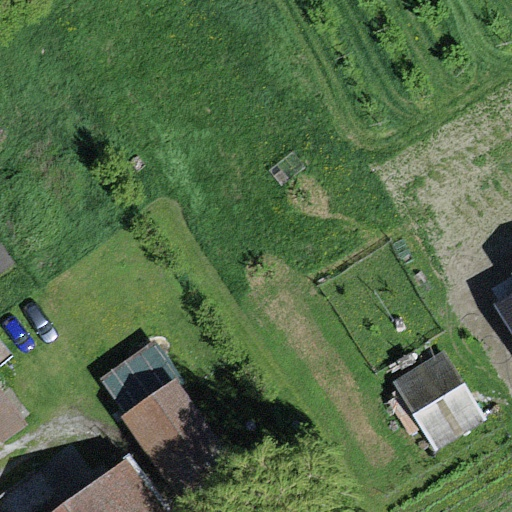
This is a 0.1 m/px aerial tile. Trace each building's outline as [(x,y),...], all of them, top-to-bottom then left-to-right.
[(511,269),(510,271),(511,274),(511,295),(495,306),(511,332),(511,269)] [(388,392),(426,457),(478,426),(439,355),(388,392)] [(175,384),(127,415),(179,496),(228,464),(175,384)] [(0,394),(0,436),(20,422),(0,394)] [(152,511),(119,469),(63,511),(152,511)]
